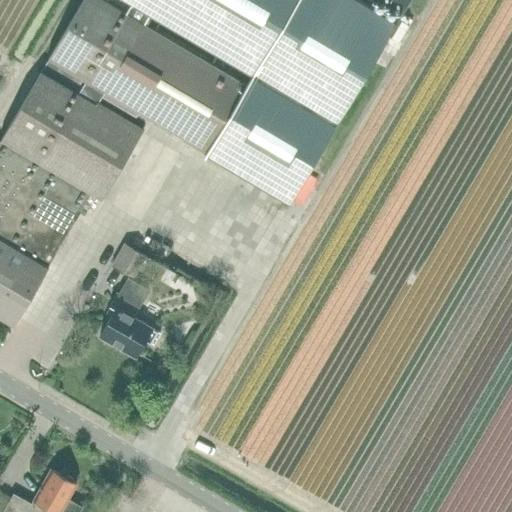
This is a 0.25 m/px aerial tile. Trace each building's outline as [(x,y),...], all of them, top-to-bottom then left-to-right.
[(247,83),(146,22),(109,0),(83,0),(0,140),(0,318),(13,326),(91,194),(102,199),(145,126),(149,118),(206,152),(247,83)] [(124,0),(251,75),(247,83),(206,152),(289,200),(395,20),(360,0),(124,0)] [(218,206),(234,215),(239,208),(223,198),(218,206)] [(136,279),(148,257),(125,244),(112,266),(136,279)] [(135,315),(140,306),(150,288),(127,275),(117,295),(115,294),(110,304),(116,307),(100,335),(137,356),(145,340),(155,345),(161,333),(153,327),(153,326),(135,315)] [(43,511),(46,506),(56,511),(77,511),(81,507),(67,498),(76,483),(51,468),(32,503),(15,493),(3,511),(43,511)]
